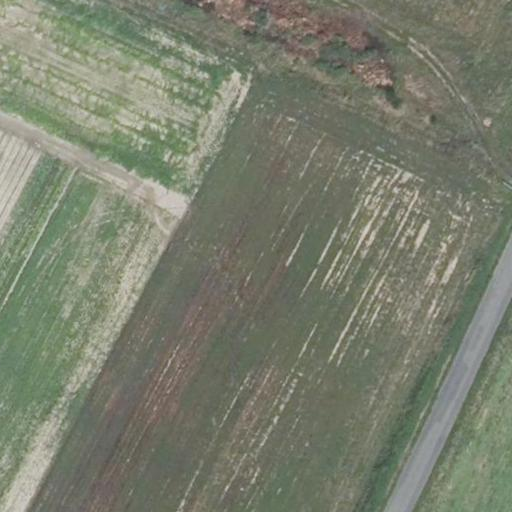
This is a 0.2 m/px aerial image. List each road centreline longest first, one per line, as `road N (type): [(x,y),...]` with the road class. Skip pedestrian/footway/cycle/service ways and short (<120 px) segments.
road 1 (track): [(96,0),(511,178)]
road 2 (unclassified): [(379,511),(511,228)]
